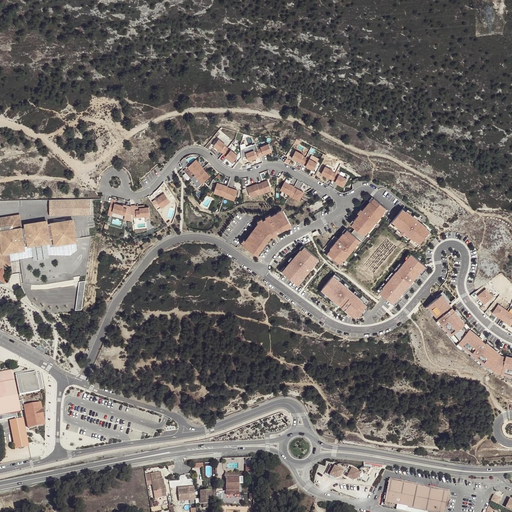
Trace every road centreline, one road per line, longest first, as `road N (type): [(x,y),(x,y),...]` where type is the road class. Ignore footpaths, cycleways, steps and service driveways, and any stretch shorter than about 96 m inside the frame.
road 1 (track): [(0,180),(72,180),(165,116),(251,112),(299,121),(358,151),(391,157),(473,213)]
road 2 (residential): [(259,271),(327,321),(366,330),(401,316),(437,274),(441,248),(456,245),(465,255),(463,295),(511,339)]
road 3 (residential): [(81,383),(116,300),(163,244),(214,239),(259,271)]
road 4 (residential): [(347,203),(283,167),(230,173),(194,149),(149,191),(122,189)]
road 5 (secondary): [(289,434),(65,472)]
road 6 (secondary): [(65,472),(190,452),(263,448),(285,455)]
road 7 (secondary): [(511,468),(463,468),(314,441)]
road 8 (secondary): [(313,455),(499,474)]
road 9 (track): [(105,186),(92,184),(39,136),(0,120)]
